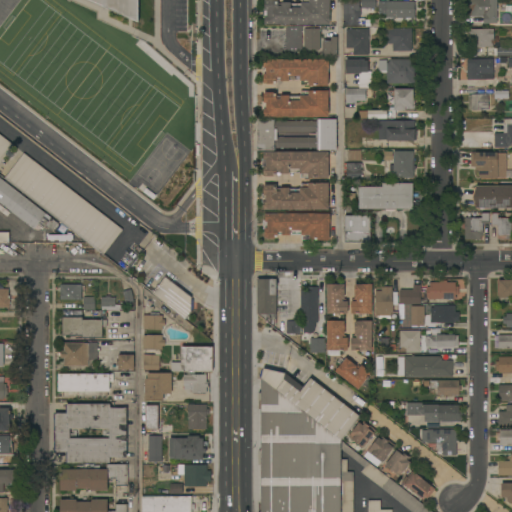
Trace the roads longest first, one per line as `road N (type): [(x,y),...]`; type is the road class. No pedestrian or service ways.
road 1 (tertiary): [(235,260),(511,263)]
road 2 (residential): [(443,263),(441,0)]
road 3 (residential): [(37,511),(37,261)]
road 4 (residential): [(461,499),(476,489),(478,264)]
road 5 (secondary): [(236,511),(235,294)]
road 6 (secondary): [(219,0),(222,147),(233,166)]
road 7 (secondary): [(233,166),(241,148),(241,0)]
